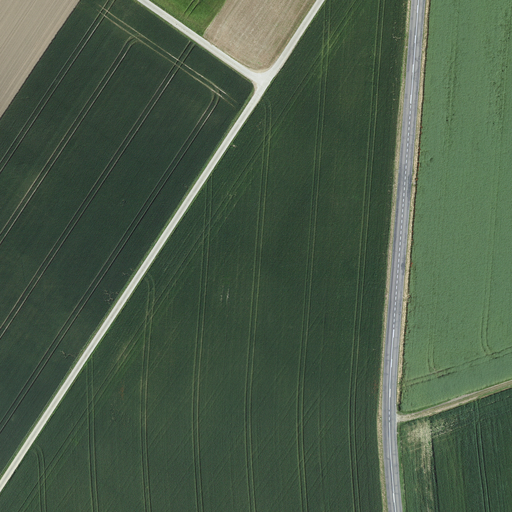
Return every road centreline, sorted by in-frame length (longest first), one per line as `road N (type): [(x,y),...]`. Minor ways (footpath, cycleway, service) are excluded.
road 1 (track): [(319,0),(0,484)]
road 2 (tertiary): [(395,511),(389,371),(419,0)]
road 3 (track): [(142,0),(264,83)]
road 4 (track): [(511,382),(389,417)]
